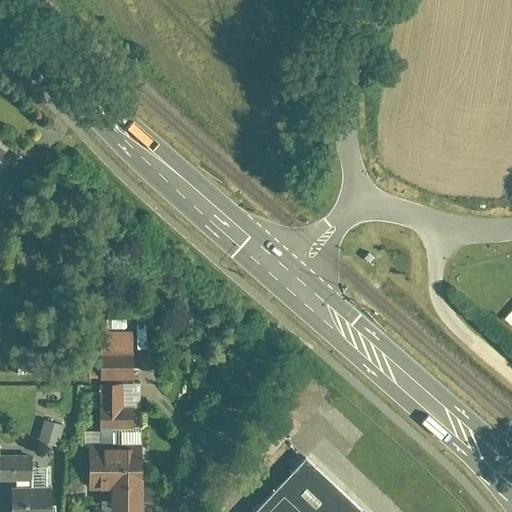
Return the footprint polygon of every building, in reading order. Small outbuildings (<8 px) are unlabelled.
[(99,335),(100,382),(134,381),(133,334),(99,335)] [(95,412),(95,429),(130,428),(130,411),(124,411),(123,385),(103,385),(103,412),(95,412)] [(56,442),(61,421),(42,417),(37,438),(56,442)] [(88,491),(106,491),(106,511),(117,511),(140,511),(137,444),(86,446),(88,491)] [(355,511),(302,461),(252,511),(355,511)] [(15,493),(14,511),(59,511),(59,493),(15,493)]
